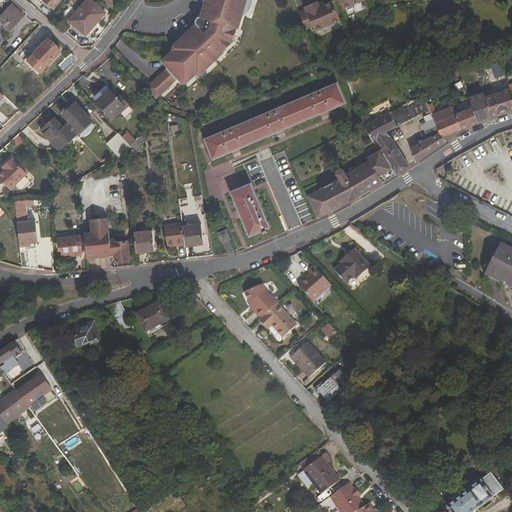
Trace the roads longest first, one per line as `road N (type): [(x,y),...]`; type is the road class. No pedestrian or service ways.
road 1 (residential): [(404,511),(190,270)]
road 2 (residential): [(190,270),(241,260),(334,221),(417,170)]
road 3 (residential): [(172,273),(63,310),(0,346)]
road 4 (residential): [(172,273),(0,277)]
road 5 (residential): [(90,60),(0,145)]
